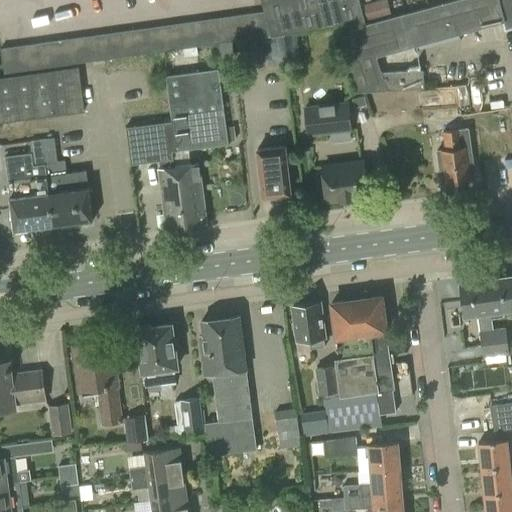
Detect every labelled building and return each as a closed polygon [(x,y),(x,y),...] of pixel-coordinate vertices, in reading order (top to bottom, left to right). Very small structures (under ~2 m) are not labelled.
[(260,0),(264,11),(251,13),(254,38),(270,36),(364,23),(358,0),(260,0)] [(419,65),(402,68),(402,71),(379,72),(373,56),(502,21),(501,15),(511,12),(511,0),(453,0),(335,32),(355,92),(423,87),(421,70),(419,70),(419,65)] [(389,12),(385,0),(382,0),(363,5),(366,18),(389,12)] [(254,38),(251,13),(239,15),(243,40),(254,38)] [(243,40),(239,15),(227,16),(231,42),(243,40)] [(231,42),(227,16),(215,18),(219,43),(231,42)] [(219,43),(215,18),(203,20),(207,45),(219,43)] [(207,45),(203,20),(191,21),(195,47),(207,45)] [(195,47),(191,21),(179,23),(183,48),(195,47)] [(183,48),(179,23),(168,25),(171,50),(183,48)] [(171,50),(168,25),(156,26),(159,52),(171,50)] [(159,52),(156,26),(144,28),(147,53),(159,52)] [(147,53),(144,28),(132,30),(135,55),(147,53)] [(135,55),(132,30),(120,31),(124,57),(135,55)] [(124,57),(120,31),(108,33),(112,58),(124,57)] [(112,58),(108,33),(96,35),(100,60),(112,58)] [(100,60),(96,35),(84,36),(88,62),(100,60)] [(88,62),(84,36),(72,38),(76,64),(88,62)] [(283,36),(263,39),(266,67),(287,64),(283,36)] [(61,40),(64,65),(76,64),(72,38),(61,40)] [(49,42),(52,67),(64,65),(61,40),(49,42)] [(37,43),(40,69),(52,67),(49,42),(37,43)] [(25,45),(28,70),(40,69),(37,43),(25,45)] [(13,47),(17,72),(28,70),(25,45),(13,47)] [(4,74),(17,72),(13,47),(0,48),(4,74)] [(0,121),(82,111),(77,67),(0,76),(0,121)] [(172,121),(176,148),(226,142),(217,69),(167,75),(172,121)] [(351,99),(354,107),(365,104),(363,96),(351,99)] [(303,106),(307,136),(351,131),(347,101),(303,106)] [(462,108),(442,113),(445,121),(464,116),(462,108)] [(132,162),(158,158),(160,169),(158,169),(166,232),(206,227),(198,163),(174,167),(171,149),(176,148),(172,121),(127,126),(132,162)] [(439,170),(443,169),(446,183),(471,180),(469,172),(469,165),(473,164),(467,128),(442,132),(445,149),(436,150),(439,170)] [(33,165),(43,164),(45,176),(51,226),(76,222),(76,224),(88,223),(88,221),(91,220),(84,171),(66,173),(64,160),(57,161),(54,139),(30,142),(31,152),(33,165)] [(5,154),(30,149),(29,141),(4,146),(5,154)] [(282,197),(282,195),(290,193),(285,147),(257,150),(262,197),(271,196),(272,198),(282,197)] [(33,165),(31,152),(6,155),(9,180),(7,181),(9,197),(8,197),(13,224),(13,230),(51,226),(45,176),(43,164),(33,165)] [(327,201),(367,196),(362,160),(322,166),(327,201)] [(511,278),(511,277),(484,280),(490,319),(491,318),(502,317),(503,311),(511,309),(511,278)] [(483,357),(494,356),(484,280),(460,283),(465,316),(478,314),(483,357)] [(339,359),(333,360),(333,366),(334,372),(390,364),(381,296),(332,303),(339,359)] [(326,349),(324,337),(320,302),(292,306),(297,343),(311,341),(312,351),(326,349)] [(204,375),(212,374),(213,378),(247,374),(239,315),(201,320),(203,335),(199,335),(204,375)] [(136,329),(142,371),(158,369),(160,384),(176,382),(174,367),(177,367),(171,324),(136,329)] [(506,327),(493,329),(491,329),(494,356),(509,354),(506,327)] [(103,392),(100,392),(104,424),(123,422),(118,382),(119,382),(117,364),(114,365),(110,341),(91,343),(90,338),(85,334),(79,335),(76,340),(77,346),(74,346),(77,368),(74,369),(76,384),(80,383),(80,387),(102,384),(103,392)] [(9,361),(0,362),(0,410),(15,409),(14,403),(44,399),(41,372),(11,376),(9,361)] [(334,372),(337,391),(338,391),(343,431),(368,427),(366,411),(361,412),(358,394),(376,391),(379,415),(396,412),(392,389),(394,389),(390,364),(334,372)] [(337,391),(334,372),(333,366),(315,368),(318,393),(337,391)] [(213,378),(219,422),(205,424),(209,454),(256,447),(252,417),(247,374),(213,378)] [(200,431),(196,398),(179,400),(183,428),(172,429),(173,435),(200,431)] [(49,405),(53,432),(71,430),(67,402),(49,405)] [(511,402),(490,405),(493,431),(511,428),(511,402)] [(295,408),(274,411),(280,448),(301,445),(295,408)] [(355,437),(322,440),(324,458),(357,455),(357,448),(355,437)] [(478,442),(481,467),(509,464),(507,439),(478,442)] [(140,440),(123,442),(124,451),(141,448),(140,440)] [(36,442),(14,445),(16,455),(16,458),(38,454),(36,442)] [(371,470),(399,468),(400,468),(398,449),(398,443),(398,442),(394,442),(369,445),(371,470)] [(129,468),(130,479),(183,471),(179,447),(144,452),(146,466),(129,468)] [(15,456),(0,457),(0,484),(19,482),(15,456)] [(57,466),(59,477),(79,474),(77,463),(57,466)] [(511,488),(509,464),(481,467),(483,493),(511,489),(511,488)] [(399,468),(371,470),(369,471),(370,484),(359,485),(343,486),(344,498),(361,497),(373,496),(401,493),(399,468)] [(150,500),(186,495),(183,471),(130,479),(132,490),(149,487),(150,500)] [(80,495),(79,474),(59,477),(60,486),(66,486),(67,496),(80,495)] [(19,482),(0,484),(0,509),(22,506),(19,482)] [(485,511),(511,511),(511,489),(483,493),(485,511)] [(361,497),(344,498),(345,509),(361,508),(374,507),(374,511),(402,511),(401,493),(373,496),(361,497)] [(188,511),(186,495),(150,500),(152,511),(188,511)] [(331,499),(320,500),(320,507),(331,507),(331,499)]
